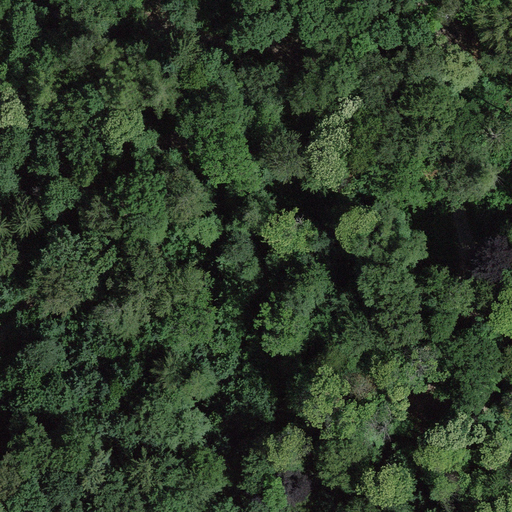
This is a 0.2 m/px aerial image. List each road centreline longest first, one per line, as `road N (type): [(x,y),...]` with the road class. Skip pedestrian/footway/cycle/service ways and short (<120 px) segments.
road 1 (track): [(0,334),(141,166),(230,102),(432,0)]
road 2 (track): [(0,72),(69,42),(141,24),(273,43),(341,42),(452,70)]
